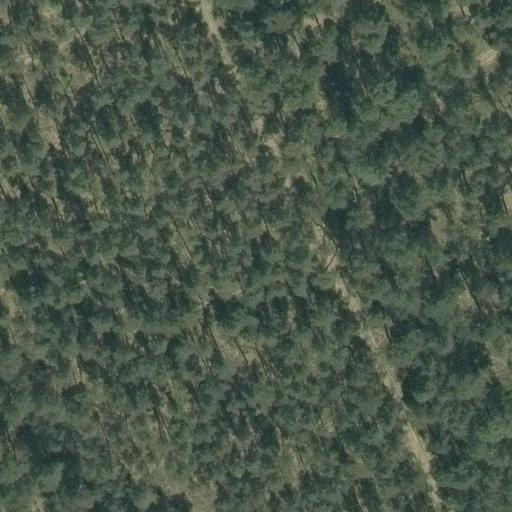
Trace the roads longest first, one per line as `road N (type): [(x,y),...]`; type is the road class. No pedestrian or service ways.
road 1 (track): [(448,511),(196,0)]
road 2 (track): [(274,156),(434,99),(511,36)]
